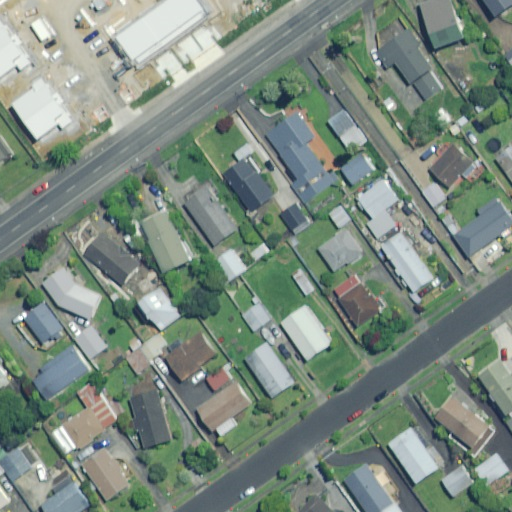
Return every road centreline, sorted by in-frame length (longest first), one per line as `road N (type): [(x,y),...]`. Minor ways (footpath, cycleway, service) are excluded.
road 1 (tertiary): [(0,238),(333,0)]
road 2 (residential): [(199,511),(511,287)]
